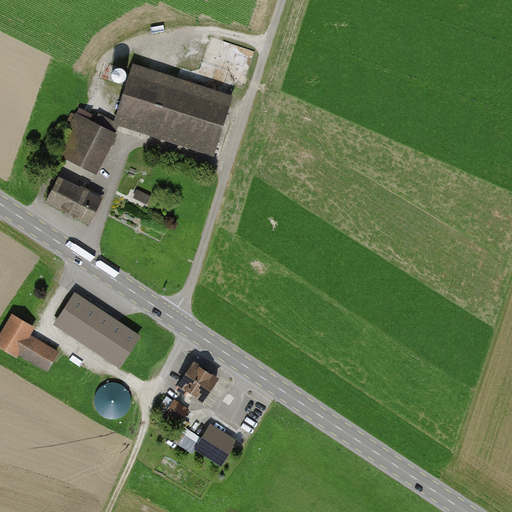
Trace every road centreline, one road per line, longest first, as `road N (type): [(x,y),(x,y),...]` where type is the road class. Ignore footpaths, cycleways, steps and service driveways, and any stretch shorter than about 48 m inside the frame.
road 1 (primary): [(0,204),(465,511)]
road 2 (track): [(282,0),(187,293),(172,317)]
road 3 (track): [(110,511),(145,426),(148,393),(188,328)]
road 4 (track): [(64,288),(44,330),(148,393)]
road 5 (track): [(160,384),(224,416),(252,371)]
